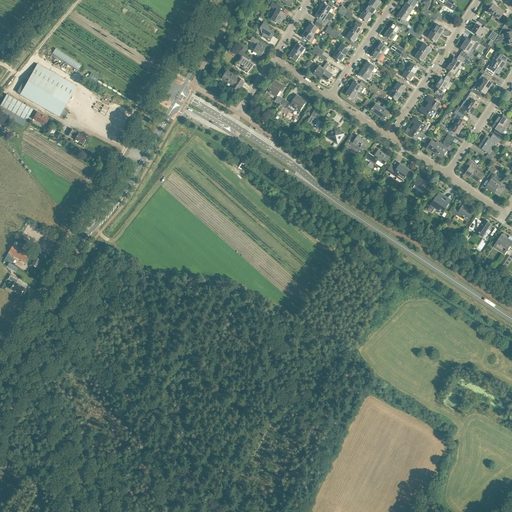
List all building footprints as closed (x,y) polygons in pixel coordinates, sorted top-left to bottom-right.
[(377,0),(371,0),(369,4),(376,9),(381,2),(379,1),(379,0),(378,0),(377,0),(378,0),(377,0)] [(408,0),(406,3),(414,8),(418,2),(415,0),(408,0)] [(455,1),(453,0),(446,0),(444,4),(454,11),(457,6),(454,4),(455,3),(454,3),(455,1)] [(271,5),(270,7),(277,10),(271,20),(276,23),(276,22),(280,24),(283,18),(282,18),(285,13),(283,12),(285,9),(281,6),(273,2),(272,4),(271,5)] [(327,5),(327,4),(326,4),(324,3),(320,9),(332,18),(334,15),(329,12),(332,8),(327,5)] [(414,8),(406,3),(402,10),(409,15),(414,8)] [(372,15),(376,9),(369,4),(364,10),(372,15)] [(494,15),(499,7),(493,4),(491,6),(489,5),(486,10),(494,15)] [(505,11),(499,7),(494,15),(499,19),(497,21),(502,25),(505,21),(507,17),(503,14),(505,11)] [(332,18),(320,9),(316,16),(317,17),(317,18),(318,18),(323,21),(326,17),(331,20),(332,18)] [(367,22),(372,15),(364,10),(360,17),(364,20),(365,21),(366,21),(367,22)] [(409,15),(402,10),(397,16),(399,18),(400,19),(400,18),(401,19),(399,21),(408,27),(410,24),(406,20),(409,15)] [(439,12),(436,15),(433,12),(431,15),(437,19),(436,19),(442,22),(443,19),(441,13),(439,12)] [(270,23),(260,17),(259,19),(262,21),(260,24),(263,25),(261,28),(263,35),(262,36),(265,38),(266,39),(267,39),(268,39),(269,40),(270,40),(276,31),(268,26),(270,23)] [(401,27),(396,24),(395,23),(395,24),(393,22),(389,29),(397,34),(401,27)] [(506,22),(505,24),(502,29),(503,30),(504,34),(499,35),(494,43),(494,44),(494,43),(498,42),(502,41),(502,39),(507,38),(509,44),(511,43),(511,42),(511,30),(511,28),(508,29),(506,22)] [(319,27),(314,25),(313,24),(311,23),(307,29),(314,34),(319,27)] [(361,27),(360,26),(360,27),(356,23),(351,30),(359,35),(363,28),(361,27)] [(437,24),(434,28),(433,30),(440,35),(445,29),(443,27),(442,26),(442,27),(437,24)] [(487,31),(481,27),(477,24),(472,31),(477,34),(475,36),(478,38),(482,33),(483,33),(485,34),(487,31)] [(314,34),(307,29),(302,36),(304,37),(304,38),(305,38),(309,40),(308,41),(311,43),(312,43),(315,39),(315,37),(314,37),(315,35),(314,34)] [(397,34),(389,29),(385,36),(386,37),(387,38),(388,37),(392,40),(397,34)] [(354,42),(359,35),(351,30),(347,37),(351,40),(352,41),(354,42)] [(436,42),(440,35),(433,30),(428,37),(433,40),(434,41),(436,42)] [(498,34),(493,31),(488,37),(494,41),(498,34)] [(484,42),(481,40),(478,38),(474,35),(471,40),(468,37),(464,43),(472,48),(475,50),(479,43),(482,45),(484,42)] [(253,36),(250,40),(258,44),(254,51),(257,53),(258,54),(257,56),(259,57),(261,55),(262,56),(268,45),(260,40),(253,36)] [(383,44),(384,43),(383,43),(382,43),(381,42),(376,48),(384,53),(388,47),(383,44)] [(430,46),(429,46),(424,42),(420,49),(427,55),(432,48),(430,47),(430,46)] [(301,45),(301,44),(300,44),(298,43),(293,49),(301,54),(305,48),(301,45)] [(348,47),(347,46),(347,47),(342,43),(338,50),(345,55),(350,48),(348,47)] [(472,48),(464,43),(460,48),(463,50),(460,54),(460,55),(468,60),(470,57),(467,55),(472,48)] [(384,53),(376,48),(372,55),(374,56),(373,57),(374,57),(375,57),(379,60),(384,53)] [(423,61),(427,55),(420,49),(418,48),(416,51),(418,52),(415,56),(420,59),(420,60),(421,60),(423,61)] [(301,54),(293,49),(289,56),(291,57),(291,58),(292,58),(296,61),(301,54)] [(320,57),(322,54),(324,51),(321,49),(319,52),(317,55),(314,61),(316,62),(319,57),(320,57)] [(255,64),(249,60),(251,57),(241,50),(239,54),(243,56),(236,66),(243,71),(247,74),(250,70),(254,64),(255,65),(255,64)] [(341,62),(345,55),(338,50),(333,57),(338,60),(339,61),(341,62)] [(506,57),(502,54),(497,51),(494,56),(495,56),(494,57),(497,59),(494,63),(502,68),(503,69),(505,66),(504,66),(506,63),(503,61),(506,57)] [(470,62),(468,60),(460,55),(459,55),(460,55),(457,59),(454,57),(451,63),(459,68),(461,64),(463,66),(465,62),(468,65),(470,62)] [(410,60),(409,60),(406,64),(407,66),(408,67),(407,69),(415,74),(419,67),(417,66),(416,65),(412,63),(413,62),(410,60)] [(371,63),(370,62),(369,62),(368,61),(363,68),(371,73),(375,66),(371,63)] [(498,74),(502,68),(494,63),(491,61),(485,71),(492,76),(495,72),(498,74)] [(321,77),(326,70),(316,63),(314,67),(317,69),(316,70),(315,71),(316,71),(314,73),(321,77)] [(459,68),(451,63),(447,68),(450,71),(447,75),(455,80),(457,77),(454,75),(459,68)] [(64,119),(69,110),(64,107),(77,86),(37,64),(20,94),(64,119)] [(371,73),(363,68),(359,75),(361,76),(360,76),(361,77),(362,76),(366,79),(371,73)] [(410,80),(415,74),(407,69),(403,75),(407,78),(407,79),(408,80),(408,79),(410,80)] [(245,81),(240,79),(238,77),(228,70),(223,78),(228,82),(229,81),(234,84),(232,86),(239,90),(245,81)] [(333,74),(328,71),(326,70),(321,77),(328,82),(329,80),(330,79),(333,74)] [(489,81),(492,76),(485,71),(478,81),(481,83),(489,88),(492,83),(489,81)] [(453,83),(455,80),(447,75),(447,76),(444,79),(441,77),(437,83),(445,88),(450,81),(453,83)] [(275,80),(268,90),(270,91),(271,92),(278,96),(275,101),(281,105),(284,99),(279,95),(282,92),(280,91),(283,86),(275,80)] [(358,82),(357,82),(355,81),(350,87),(358,92),(361,94),(366,85),(361,82),(360,84),(358,82)] [(404,85),(403,84),(398,81),(394,88),(402,93),(406,87),(404,85)] [(445,88),(437,83),(433,88),(437,91),(434,95),(434,94),(434,95),(441,100),(445,95),(442,94),(445,88)] [(485,94),(489,88),(481,83),(477,89),(475,87),(472,91),(477,95),(479,96),(482,92),(485,94)] [(358,92),(350,87),(346,94),(348,95),(349,96),(353,99),(358,92)] [(397,100),(402,93),(394,88),(390,95),(394,98),(395,99),(397,100)] [(474,100),(477,95),(472,91),(469,96),(465,101),(469,104),(475,108),(477,106),(478,105),(478,104),(479,103),(474,100)] [(27,120),(33,109),(7,94),(0,105),(27,120)] [(297,95),(294,99),(290,106),(299,112),(306,101),(297,95)] [(441,103),(433,98),(429,95),(426,100),(429,102),(427,105),(436,111),(441,103)] [(290,103),(284,99),(281,105),(286,109),(290,103)] [(472,113),(475,108),(469,104),(465,101),(461,108),(459,106),(457,110),(464,115),(467,110),(472,113)] [(383,107),(382,107),(376,103),(373,108),(373,107),(372,108),(372,109),(371,111),(378,115),(383,107)] [(385,104),(382,107),(383,107),(378,115),(384,119),(385,118),(386,118),(386,117),(389,112),(389,111),(390,110),(390,106),(388,107),(385,104)] [(436,111),(427,105),(426,108),(422,106),(419,110),(431,118),(436,111)] [(316,108),(314,111),(313,110),(309,107),(306,113),(309,115),(312,111),(313,112),(311,114),(312,114),(307,121),(313,125),(315,122),(317,123),(315,125),(320,128),(321,127),(323,123),(318,119),(323,112),(316,108)] [(461,119),(464,115),(457,110),(454,113),(456,115),(454,118),(455,119),(453,122),(456,124),(462,128),(464,125),(465,124),(466,123),(461,119)] [(37,112),(33,118),(45,125),(49,118),(37,112)] [(511,117),(508,115),(504,113),(502,116),(503,116),(502,118),(499,116),(499,117),(500,117),(496,122),(506,128),(511,121),(511,117)] [(428,126),(419,120),(415,117),(412,122),(415,124),(413,127),(421,132),(423,130),(425,131),(428,126)] [(334,120),(332,124),(329,128),(332,130),(328,137),(338,143),(342,138),(344,133),(336,128),(340,123),(334,120)] [(506,128),(496,122),(493,127),(492,126),(492,127),(496,129),(494,133),(493,133),(500,137),(501,135),(502,134),(499,132),(500,132),(502,133),(506,128)] [(458,134),(462,128),(456,124),(454,127),(451,125),(449,129),(447,128),(445,127),(443,130),(445,131),(449,134),(451,135),(453,131),(458,134),(459,134),(458,134)] [(426,135),(421,132),(413,127),(411,129),(408,127),(405,132),(416,140),(418,137),(420,138),(424,139),(426,135)] [(70,128),(68,132),(66,135),(71,137),(73,133),(77,135),(74,139),(83,144),(87,137),(78,132),(78,133),(74,130),(70,128)] [(351,134),(348,139),(345,144),(357,152),(364,155),(366,152),(363,151),(366,147),(369,143),(358,135),(356,138),(351,134)] [(446,149),(447,148),(451,144),(455,137),(451,135),(449,134),(445,140),(442,144),(436,154),(437,153),(438,154),(438,155),(442,158),(447,150),(446,149)] [(496,143),(490,139),(486,136),(486,137),(483,142),(492,148),(496,143)] [(436,154),(442,144),(437,141),(436,143),(430,139),(427,143),(429,145),(427,148),(432,151),(432,150),(436,152),(436,154)] [(492,148),(483,142),(480,147),(479,146),(479,147),(489,153),(492,148)] [(369,153),(366,157),(365,158),(370,162),(370,163),(368,166),(372,169),(378,160),(384,165),(390,157),(379,149),(374,156),(369,153)] [(498,162),(492,158),(487,155),(485,157),(493,163),(496,164),(498,162)] [(471,176),(478,165),(477,164),(476,166),(472,163),(473,162),(470,160),(463,171),(466,172),(465,173),(466,173),(471,176)] [(391,165),(388,169),(387,170),(402,181),(407,174),(410,170),(406,168),(405,169),(399,165),(396,170),(393,168),(394,166),(391,165)] [(478,165),(471,176),(476,179),(475,180),(476,180),(479,182),(484,175),(481,173),(482,170),(479,168),(480,166),(478,165)] [(419,176),(416,180),(414,184),(415,185),(414,187),(421,192),(426,192),(431,184),(419,176)] [(495,193),(501,183),(493,177),(490,181),(491,181),(490,183),(489,182),(486,187),(487,186),(490,188),(489,189),(490,189),(495,192),(494,193),(495,193)] [(508,192),(510,189),(501,183),(495,193),(495,192),(500,195),(499,196),(500,196),(503,192),(507,194),(506,194),(507,192),(508,192)] [(449,198),(448,198),(448,197),(447,198),(439,193),(428,210),(432,212),(436,207),(440,210),(438,212),(439,213),(441,211),(443,212),(448,204),(451,200),(450,200),(448,199),(449,198)] [(455,207),(452,212),(460,217),(461,216),(464,219),(465,218),(468,220),(473,212),(463,205),(459,210),(455,207)] [(476,218),(473,222),(469,228),(475,232),(482,236),(485,231),(487,232),(492,225),(485,220),(483,223),(476,218)] [(502,234),(499,238),(494,247),(504,254),(511,244),(511,245),(511,237),(510,237),(509,239),(502,234)] [(31,254),(27,251),(14,244),(10,249),(9,253),(26,263),(31,254)] [(5,258),(12,263),(14,259),(12,258),(13,256),(8,253),(5,258)] [(36,269),(41,260),(35,256),(34,259),(32,258),(31,259),(33,260),(30,265),(36,269)] [(18,280),(10,276),(8,279),(14,282),(10,289),(21,295),(25,288),(16,283),(18,280)]
